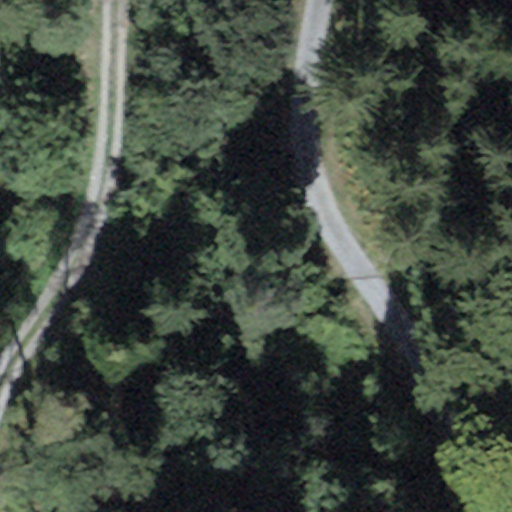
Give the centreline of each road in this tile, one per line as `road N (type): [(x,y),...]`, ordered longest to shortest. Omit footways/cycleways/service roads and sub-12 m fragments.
road 1 (track): [(320,0),(302,70),(317,207),(401,323),(472,445),(487,511)]
road 2 (track): [(115,0),(107,161),(88,263),(15,359),(0,408)]
